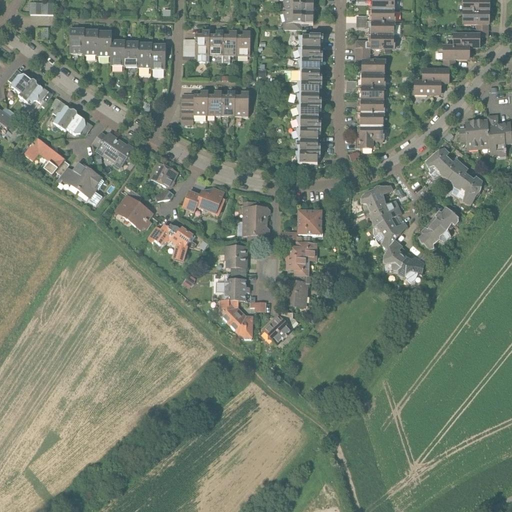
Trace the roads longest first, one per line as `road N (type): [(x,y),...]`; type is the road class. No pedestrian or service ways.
road 1 (residential): [(340,0),(338,128),(346,179)]
road 2 (residential): [(154,142),(176,86),(178,0)]
